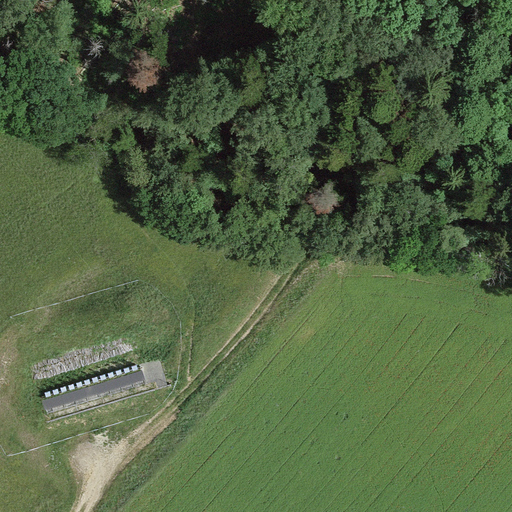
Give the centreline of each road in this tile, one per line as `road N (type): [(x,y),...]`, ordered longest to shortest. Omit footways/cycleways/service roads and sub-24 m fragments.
road 1 (track): [(257,0),(260,166),(316,247)]
road 2 (track): [(194,397),(98,511)]
